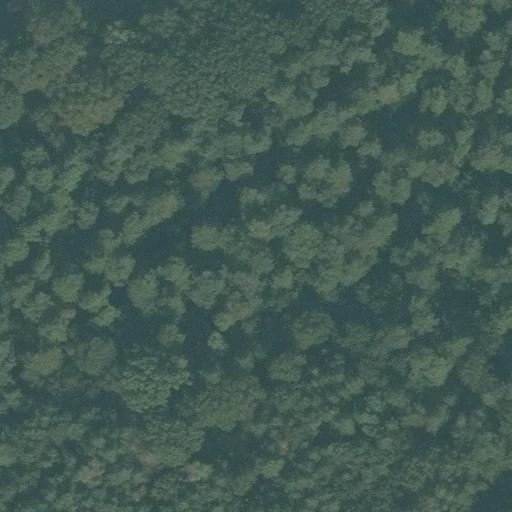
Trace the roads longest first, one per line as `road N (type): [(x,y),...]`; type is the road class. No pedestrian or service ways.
road 1 (track): [(193,42),(511,384)]
road 2 (track): [(193,42),(98,103),(0,117)]
